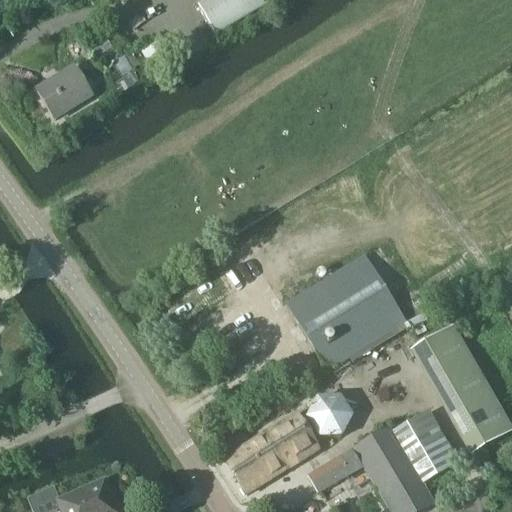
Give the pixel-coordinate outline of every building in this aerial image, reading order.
[(269,0),(207,0),(199,5),(217,37),(272,3),(269,0)] [(76,68),(37,91),(55,121),(94,98),(76,68)] [(367,257),(307,293),(286,306),(327,374),(408,325),(367,257)] [(511,431),(453,328),(410,354),(471,458),(511,433),(511,431)] [(344,400),(320,401),(311,421),(322,440),(345,439),(355,420),(344,400)] [(430,414),(394,435),(424,487),(460,466),(430,414)] [(298,416),(263,437),(285,473),(320,452),(298,416)] [(390,429),(362,445),(353,450),(361,462),(389,511),(428,511),(436,508),(424,487),(394,435),(390,429)] [(225,460),(247,496),(285,473),(263,437),(225,460)] [(353,450),(311,474),(322,493),(364,469),(353,450)] [(55,489),(29,501),(33,511),(59,511),(63,510),(63,511),(118,511),(105,483),(61,503),(55,489)]
